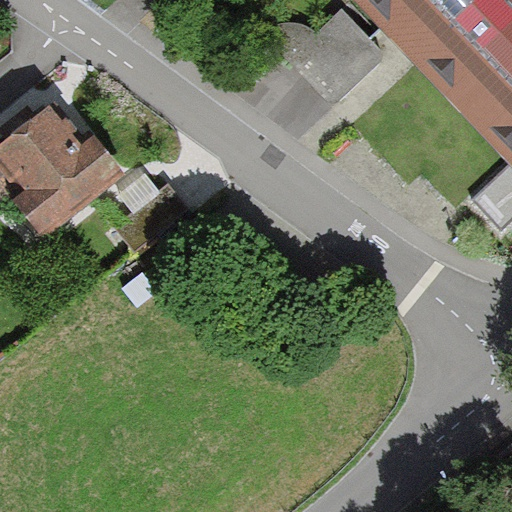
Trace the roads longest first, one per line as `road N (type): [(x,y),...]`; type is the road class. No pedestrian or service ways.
road 1 (residential): [(66,17),(427,290),(511,371)]
road 2 (residential): [(511,371),(345,511)]
